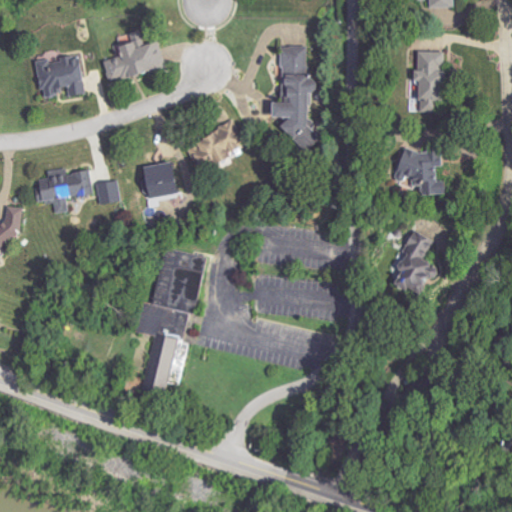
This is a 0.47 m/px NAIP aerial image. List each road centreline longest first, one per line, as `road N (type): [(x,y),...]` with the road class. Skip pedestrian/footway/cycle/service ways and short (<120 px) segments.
road 1 (residential): [(219,456),(255,401),(319,371),(350,329),(348,0)]
road 2 (secondary): [(387,511),(0,378)]
road 3 (residential): [(503,0),(508,192),(433,336)]
road 4 (residential): [(0,141),(59,133),(188,89),(203,63)]
